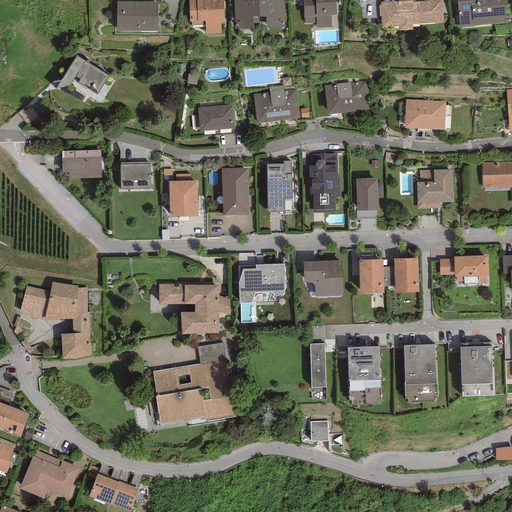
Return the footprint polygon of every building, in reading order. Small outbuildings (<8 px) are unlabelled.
[(188,0),(189,22),(191,22),(191,25),(205,25),(205,34),(221,33),(221,23),(224,23),(223,0),(188,0)] [(253,17),(259,17),(258,0),(234,0),(235,29),(253,28),(253,23),(253,17)] [(258,0),(259,17),(266,17),(266,23),(266,28),(285,27),(283,0),(258,0)] [(302,0),(304,24),(316,23),(316,28),(331,28),(331,15),(336,15),(335,0),(302,0)] [(406,1),(380,2),(382,27),(399,26),(399,30),(413,30),(412,24),(443,22),(441,0),(411,0),(412,0),(406,1)] [(456,0),(460,27),(506,23),(503,0),(456,0)] [(158,2),(117,1),(116,31),(158,31),(158,2)] [(109,76),(76,56),(56,88),(70,85),(75,77),(80,79),(77,83),(97,95),(109,76)] [(365,80),(323,86),(328,115),(370,109),(365,80)] [(270,92),(253,94),(257,124),(299,118),(295,89),(284,91),(283,85),(269,87),(270,92)] [(404,128),(424,129),(425,100),(405,99),(404,128)] [(445,101),(425,100),(424,129),(444,130),(445,101)] [(233,105),(198,108),(199,131),(235,128),(233,105)] [(101,150),(61,151),(62,173),(68,173),(69,179),(101,178),(101,150)] [(311,154),(311,165),(308,166),(309,194),(312,194),(313,213),(335,212),(335,197),(339,197),(339,175),(337,175),(337,165),(336,153),(311,154)] [(291,161),(283,161),(283,164),(283,174),(291,174),(291,161)] [(511,161),(481,163),(482,188),(511,187),(511,202),(511,161)] [(121,165),(120,165),(120,189),(150,189),(149,162),(121,162),(121,165)] [(266,164),(267,189),(292,189),(291,174),(283,174),(283,164),(266,164)] [(247,167),(221,168),(222,216),(249,215),(247,167)] [(452,169),(433,170),(419,170),(419,182),(416,182),(417,209),(439,208),(439,202),(453,202),(452,169)] [(175,181),(169,181),(170,217),(198,216),(197,181),(190,181),(190,174),(175,174),(175,181)] [(377,178),(355,179),(356,211),(376,210),(378,210),(378,198),(383,198),(382,183),(377,183),(377,178)] [(292,189),(267,189),(267,212),(284,212),(284,199),(292,198),(292,189)] [(376,218),(376,210),(356,211),(356,219),(376,218)] [(511,270),(511,255),(502,255),(502,274),(510,274),(510,271),(511,270)] [(487,256),(454,257),(454,259),(454,275),(454,277),(456,277),(456,282),(464,281),(464,285),(486,284),(486,275),(488,275),(487,256)] [(417,258),(393,259),(393,267),(394,286),(394,293),(419,292),(417,258)] [(382,259),(358,260),(360,294),(384,293),(383,286),(383,267),(382,259)] [(454,275),(454,259),(439,259),(439,275),(454,275)] [(342,261),(303,261),(303,283),(314,282),(315,296),(342,295),(342,261)] [(284,264),(255,265),(255,269),(243,269),(238,282),(239,303),(251,303),(255,293),(271,292),(283,296),(285,288),(284,264)] [(393,267),(383,267),(383,286),(394,286),(393,267)] [(50,291),(26,286),(19,313),(45,320),(72,319),(73,334),(61,334),(62,359),(91,355),(89,312),(87,312),(87,288),(78,287),(78,286),(52,282),(50,291)] [(180,312),(181,334),(219,332),(219,313),(218,296),(218,285),(184,285),(184,284),(158,284),(159,304),(194,304),(194,312),(180,312)] [(229,299),(218,296),(219,313),(230,315),(229,299)] [(491,342),(460,343),(461,397),(493,396),(491,342)] [(222,343),(197,347),(200,364),(225,360),(222,343)] [(324,344),(310,344),(311,388),(326,387),(324,344)] [(435,344),(403,345),(404,385),(436,384),(435,344)] [(378,346),(347,348),(348,381),(379,380),(378,346)] [(200,364),(153,372),(157,396),(155,397),(160,425),(205,417),(206,422),(235,417),(225,360),(200,364)] [(13,393),(0,387),(0,399),(9,403),(13,393)] [(29,414),(0,403),(0,428),(20,436),(29,414)] [(327,421),(309,422),(310,441),(328,441),(327,421)] [(0,470),(6,473),(14,453),(11,452),(14,444),(0,438),(0,470)] [(511,446),(495,449),(496,461),(511,459),(511,446)] [(61,461),(36,451),(34,456),(32,456),(19,488),(44,499),(47,490),(67,498),(79,468),(61,461)] [(118,482),(97,474),(88,497),(110,505),(111,504),(119,482),(118,482)] [(118,481),(118,482),(119,482),(111,504),(130,511),(139,489),(118,481)]
